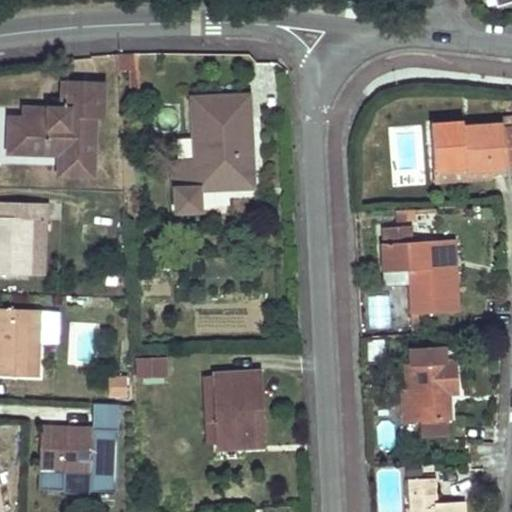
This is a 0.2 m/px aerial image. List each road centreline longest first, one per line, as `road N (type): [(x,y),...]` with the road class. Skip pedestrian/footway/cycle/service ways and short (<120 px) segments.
road 1 (residential): [(320,85),(313,116),(333,511)]
road 2 (residential): [(0,36),(96,23),(261,25)]
road 3 (residential): [(394,33),(261,25)]
